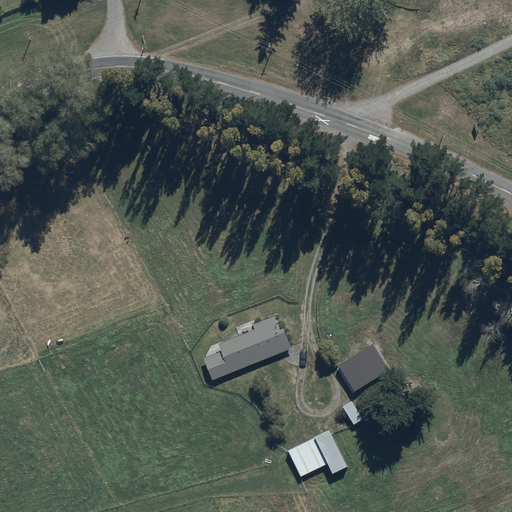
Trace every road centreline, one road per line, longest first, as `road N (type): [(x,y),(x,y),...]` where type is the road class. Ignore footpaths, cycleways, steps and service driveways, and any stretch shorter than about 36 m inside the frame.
road 1 (tertiary): [(0,111),(60,74),(109,65),(157,69),(355,127),(511,197)]
road 2 (track): [(511,42),(348,125)]
